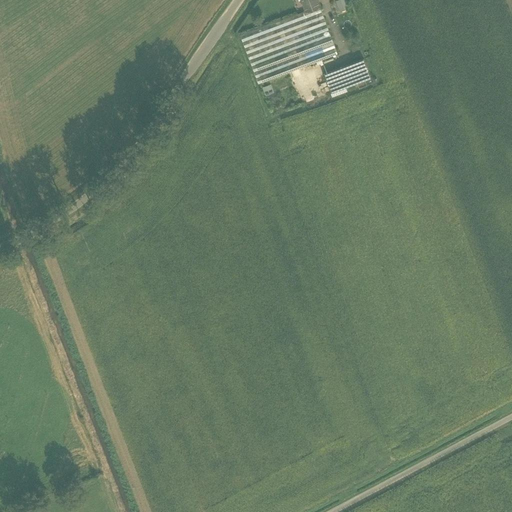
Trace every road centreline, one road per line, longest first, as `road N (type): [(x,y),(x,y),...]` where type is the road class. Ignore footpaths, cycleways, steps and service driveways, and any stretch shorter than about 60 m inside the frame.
road 1 (unclassified): [(0,248),(83,200),(117,169),(238,0)]
road 2 (track): [(332,511),(511,417)]
